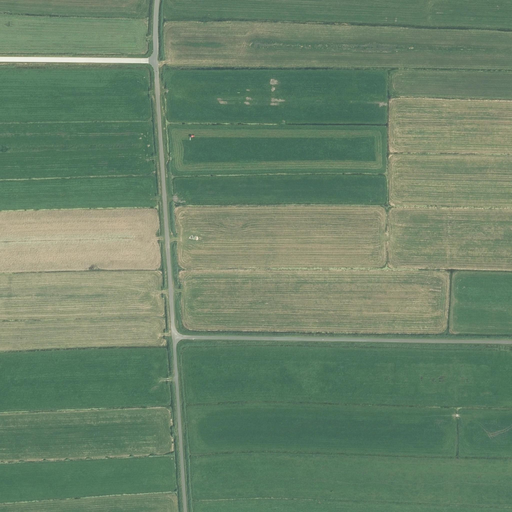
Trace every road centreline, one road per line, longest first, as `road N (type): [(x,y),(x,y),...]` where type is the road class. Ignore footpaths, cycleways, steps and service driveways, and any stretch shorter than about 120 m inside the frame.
road 1 (unclassified): [(174,337),(511,341)]
road 2 (unclassified): [(174,337),(154,61)]
road 3 (unclassified): [(184,511),(174,337)]
road 4 (unclassified): [(0,60),(154,61)]
